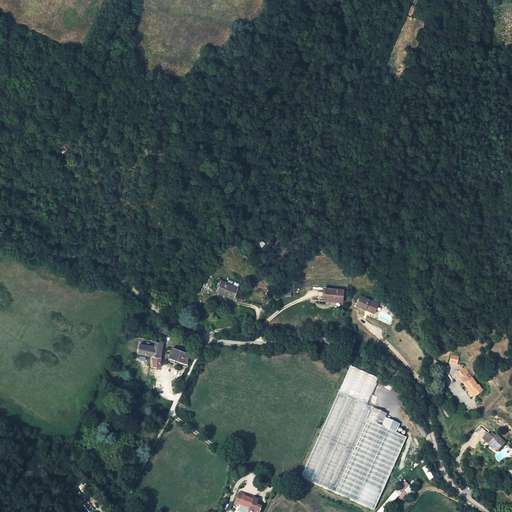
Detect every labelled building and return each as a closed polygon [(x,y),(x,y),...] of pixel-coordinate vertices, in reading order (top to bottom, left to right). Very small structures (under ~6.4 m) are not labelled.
[(265,244),(259,239),(256,242),(262,247),(265,244)] [(237,288),(221,281),(217,291),(233,298),(237,288)] [(297,293),(297,288),(287,289),(288,298),(294,297),(294,293),(297,293)] [(323,292),(322,303),(340,305),(342,294),(323,292)] [(366,307),(375,311),(379,303),(361,295),(356,305),(365,309),(366,307)] [(151,356),(152,366),(160,367),(160,359),(162,343),(159,343),(155,342),(154,346),(139,344),(137,353),(151,356)] [(186,363),(189,354),(172,348),(169,357),(186,363)] [(457,358),(450,356),(448,363),(455,365),(457,358)] [(455,372),(459,377),(465,373),(462,368),(455,372)] [(467,372),(465,373),(459,377),(464,383),(465,383),(470,390),(469,391),(473,396),(482,390),(478,384),(477,385),(467,372)] [(333,496),(366,423),(371,412),(336,396),(299,481),(333,496)] [(375,413),(371,412),(366,423),(369,425),(375,413)] [(385,418),(375,413),(369,425),(379,429),(384,421),(385,418)] [(398,428),(384,421),(379,429),(369,425),(366,423),(333,496),(368,511),(372,511),(405,441),(395,436),(398,428)] [(495,434),(493,436),(491,434),(489,432),(484,438),(489,443),(488,444),(492,448),(495,446),(497,449),(500,446),(503,442),(505,441),(498,434),(496,436),(495,434)] [(82,485),(78,487),(84,495),(88,493),(82,485)] [(412,489),(409,485),(400,494),(401,495),(399,498),(401,500),(412,489)] [(245,495),(239,492),(234,504),(239,506),(240,504),(249,508),(248,511),(250,511),(256,511),(259,506),(254,504),(256,498),(253,497),(252,499),(245,496),(245,495)] [(83,496),(79,500),(83,505),(87,502),(83,496)]
